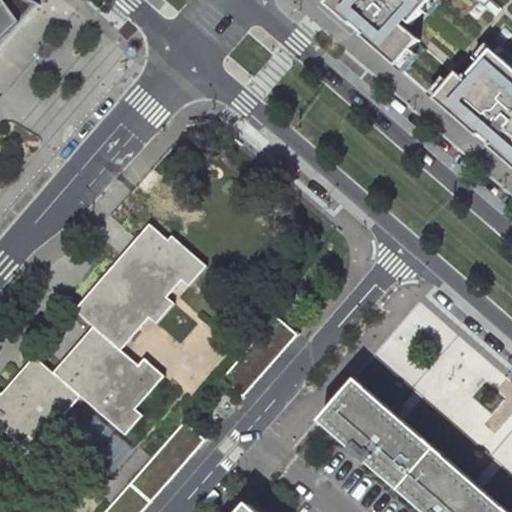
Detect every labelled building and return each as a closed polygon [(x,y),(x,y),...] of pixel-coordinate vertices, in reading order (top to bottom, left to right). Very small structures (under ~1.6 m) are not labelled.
[(0,0),(0,51),(41,5),(32,0),(0,0)] [(511,0),(336,0),(330,7),(368,37),(367,38),(450,110),(451,109),(454,105),(460,110),(457,114),(511,161),(511,0)] [(460,110),(454,105),(451,109),(457,114),(460,110)] [(167,241),(148,225),(134,241),(123,253),(72,311),(90,327),(86,332),(62,361),(52,373),(33,357),(25,366),(21,370),(0,394),(0,430),(11,440),(5,447),(0,444),(0,464),(34,481),(40,465),(25,459),(45,437),(52,443),(70,423),(62,416),(78,398),(123,436),(141,415),(134,410),(162,377),(142,359),(137,366),(119,351),(147,319),(154,325),(173,304),(165,298),(180,282),(188,288),(204,268),(169,237),(167,241)] [(242,400),(297,337),(272,316),(245,348),(218,379),(220,381),(242,400)] [(397,412),(360,380),(323,422),(426,511),(511,511),(484,488),(475,480),(404,419),(397,412)] [(149,462),(105,511),(142,511),(206,441),(185,422),(149,462)]
